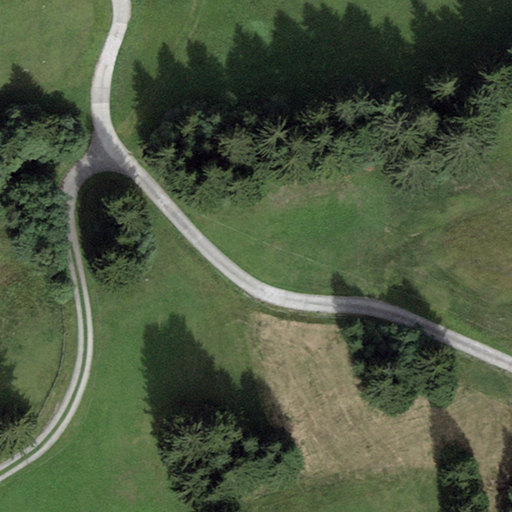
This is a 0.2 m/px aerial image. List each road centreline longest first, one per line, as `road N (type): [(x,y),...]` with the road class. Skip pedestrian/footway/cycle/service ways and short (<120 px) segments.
road 1 (track): [(511,363),(379,308),(277,300),(114,146),(101,105),(128,16),(122,0)]
road 2 (track): [(0,476),(70,428),(92,365),(80,194),(114,146)]
